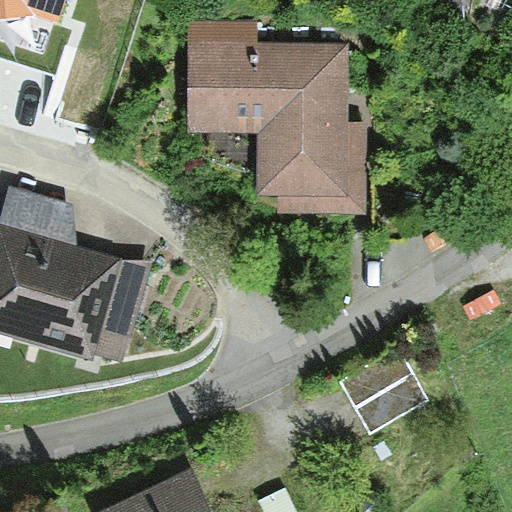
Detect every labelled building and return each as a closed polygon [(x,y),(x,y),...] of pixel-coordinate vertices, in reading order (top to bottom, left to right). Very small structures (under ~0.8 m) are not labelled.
[(0,0),(0,18),(32,16),(42,18),(61,22),(67,0),(0,0)] [(345,123),(349,45),(257,43),(259,25),(190,25),(188,133),(257,131),(257,199),(281,198),(282,212),(365,212),(367,123),(345,123)] [(94,354),(123,362),(154,261),(121,260),(77,246),(71,205),(7,186),(0,215),(0,334),(91,362),(94,354)] [(329,375),(362,443),(424,413),(391,345),(329,375)] [(212,511),(191,468),(100,511),(212,511)]
